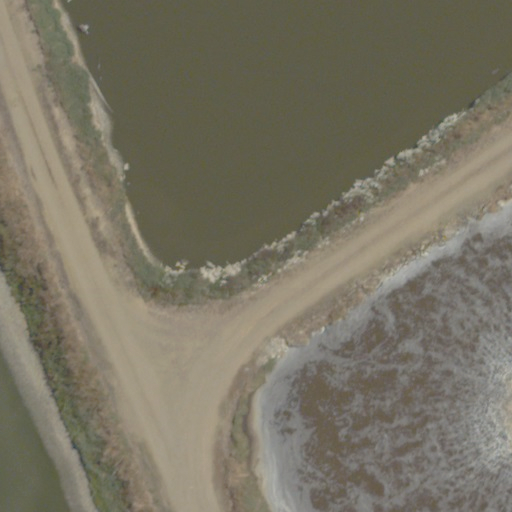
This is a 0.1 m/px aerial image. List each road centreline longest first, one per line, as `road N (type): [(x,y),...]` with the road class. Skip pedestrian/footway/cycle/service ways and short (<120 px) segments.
road 1 (track): [(0,17),(113,324),(164,374),(205,511)]
road 2 (track): [(164,374),(250,330),(511,152)]
